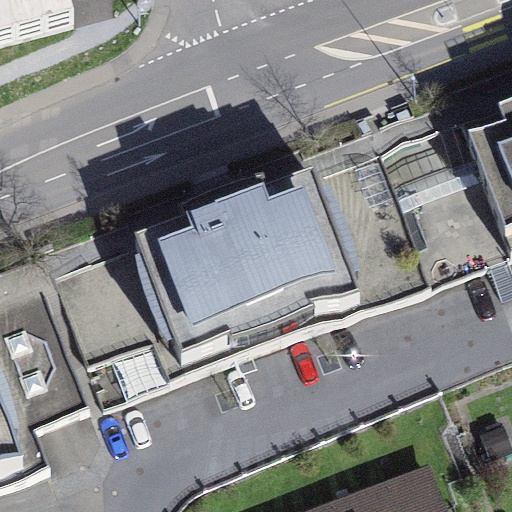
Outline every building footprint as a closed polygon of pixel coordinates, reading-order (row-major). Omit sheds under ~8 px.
[(0,0),(0,48),(75,28),(67,0),(0,0)] [(511,278),(511,121),(377,172),(428,309),(511,278)] [(309,196),(53,288),(88,384),(159,358),(173,398),(358,332),(309,196)] [(38,293),(0,307),(0,507),(49,490),(33,446),(87,427),(38,293)] [(445,511),(434,480),(342,511),(445,511)]
